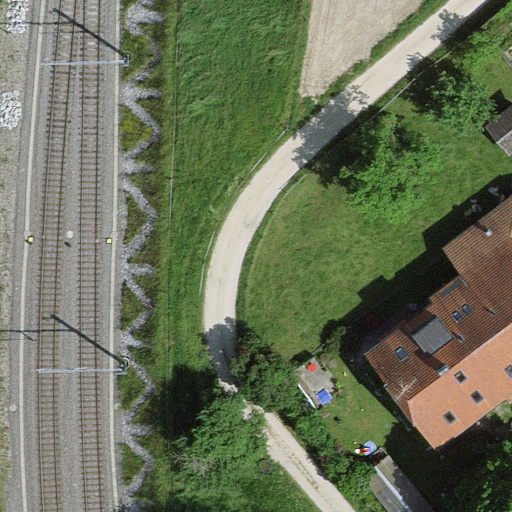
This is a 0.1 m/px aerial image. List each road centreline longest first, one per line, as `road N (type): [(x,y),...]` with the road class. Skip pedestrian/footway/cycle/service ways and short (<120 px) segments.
road 1 (track): [(474,0),(281,167),(224,267),(219,303),(232,373),(341,511)]
road 2 (motorway): [(0,179),(477,0)]
